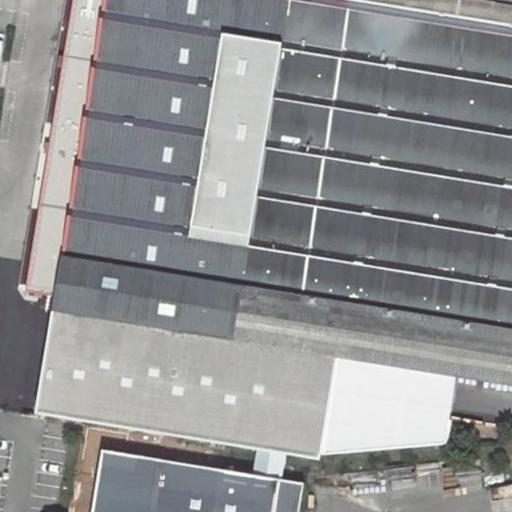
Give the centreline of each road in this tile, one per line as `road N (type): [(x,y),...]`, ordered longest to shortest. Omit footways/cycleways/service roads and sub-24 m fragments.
road 1 (unknown): [(374,511),(511,493)]
road 2 (unknown): [(34,511),(41,431),(0,415)]
